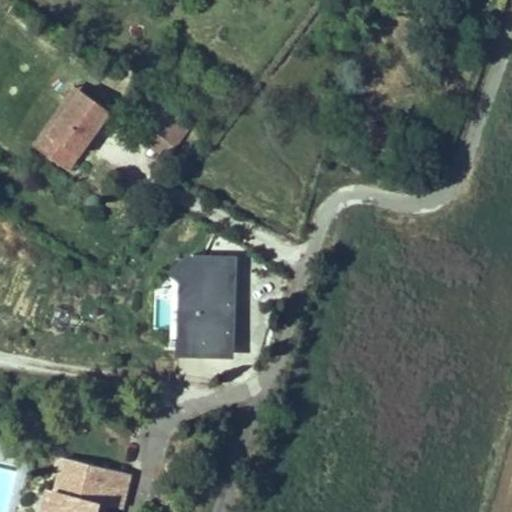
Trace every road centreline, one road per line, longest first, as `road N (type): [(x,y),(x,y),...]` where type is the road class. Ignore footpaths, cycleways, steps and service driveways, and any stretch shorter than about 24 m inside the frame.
road 1 (residential): [(511,28),(472,142),(441,195),(418,203),(355,193),(321,208),(226,511)]
road 2 (unknown): [(304,262),(277,258),(191,205)]
